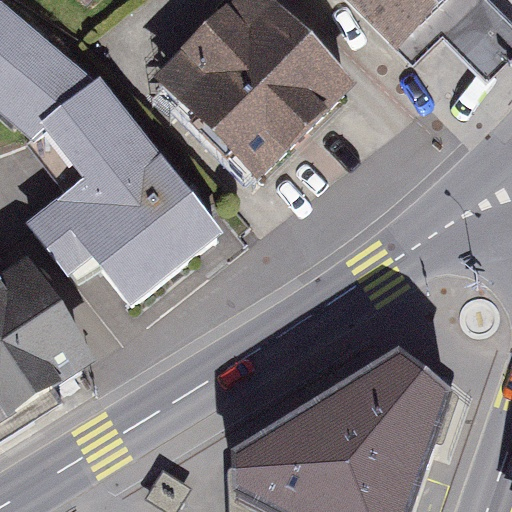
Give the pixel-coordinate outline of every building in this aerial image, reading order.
[(92,0),(60,0),(81,15),(92,0)] [(290,0),(368,73),(436,0),(290,0)] [(227,5),(127,101),(231,208),(330,111),(227,5)] [(1,12),(0,13),(0,126),(35,157),(66,204),(25,236),(66,289),(91,271),(132,322),(229,245),(101,90),(1,12)] [(0,447),(103,382),(29,268),(15,277),(0,254),(0,447)] [(419,511),(451,417),(398,374),(229,473),(232,511),(419,511)] [(181,511),(191,496),(162,477),(145,506),(154,511),(181,511)]
